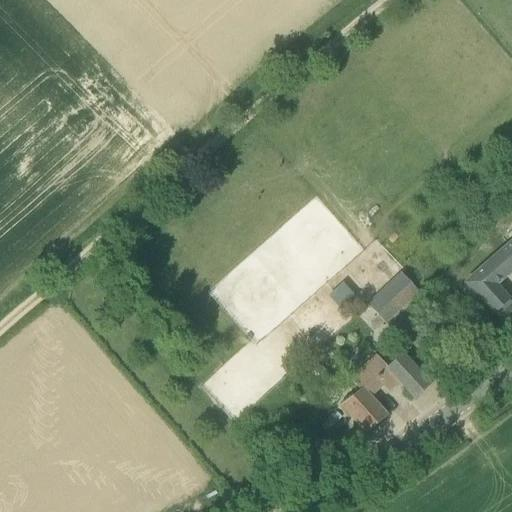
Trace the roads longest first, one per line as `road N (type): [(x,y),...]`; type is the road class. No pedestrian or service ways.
road 1 (track): [(386,0),(0,328)]
road 2 (tertiary): [(295,511),(511,370)]
